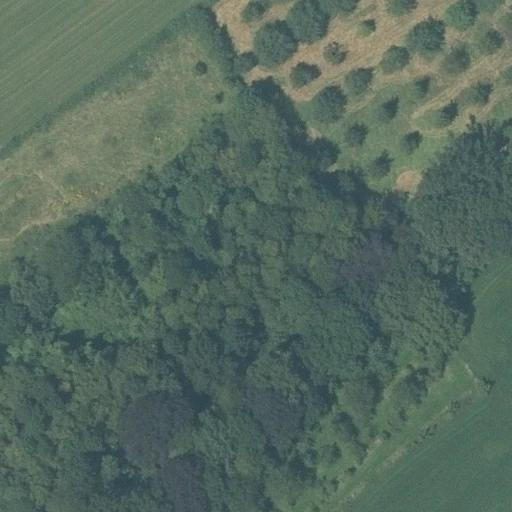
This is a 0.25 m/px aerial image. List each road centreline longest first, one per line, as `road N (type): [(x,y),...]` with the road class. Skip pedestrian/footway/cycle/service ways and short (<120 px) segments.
road 1 (track): [(511,176),(397,248),(326,323),(201,412),(107,511)]
road 2 (track): [(511,212),(421,295),(411,342)]
